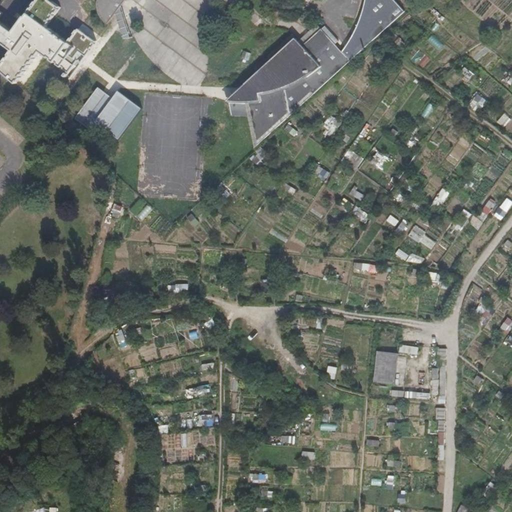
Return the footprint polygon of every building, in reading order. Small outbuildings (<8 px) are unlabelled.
[(98,8),(99,12),(107,0),(97,0),(98,0),(98,8)] [(107,0),(99,12),(100,15),(103,20),(108,24),(115,14),(121,6),(124,0),(107,0)] [(349,41),(340,53),(339,55),(334,49),(335,47),(334,45),(320,30),(302,46),(291,35),(254,68),(255,75),(241,88),(229,87),(225,102),(248,103),(256,145),(364,48),(404,13),(392,0),(364,0),(363,6),(357,23),(349,41)] [(115,14),(117,22),(124,14),(121,6),(115,14)] [(124,14),(117,22),(122,38),(131,37),(124,14)] [(324,27),(320,30),(334,45),(337,42),(324,27)] [(461,73),(466,77),(470,72),(465,68),(461,73)] [(469,82),(475,76),(470,72),(466,77),(465,78),(469,82)] [(121,141),(142,108),(118,92),(114,98),(97,87),(76,120),(94,131),(98,126),(121,141)] [(479,113),(488,101),(478,94),(469,106),(479,113)] [(428,119),(434,105),(427,102),(421,116),(428,119)] [(505,112),(497,122),(502,126),(510,116),(505,112)] [(322,126),(332,134),(341,124),(332,115),(322,126)] [(260,165),(266,153),(259,149),(253,162),(260,165)] [(356,172),(364,159),(350,149),(341,162),(356,172)] [(386,167),(390,159),(378,151),(373,160),(386,167)] [(316,163),(311,170),(325,180),(330,173),(316,163)] [(443,204),(449,193),(442,188),(435,199),(443,204)] [(353,189),(350,195),(363,201),(366,195),(353,189)] [(366,221),(370,214),(343,199),(339,206),(366,221)] [(123,207),(117,204),(113,216),(119,218),(123,207)] [(399,221),(391,215),(387,220),(395,226),(399,221)] [(469,226),(479,230),(482,224),(473,219),(469,226)] [(426,233),(416,226),(408,235),(419,243),(426,233)] [(410,253),(408,260),(416,263),(419,256),(410,253)] [(354,263),(353,270),(376,272),(377,265),(354,263)] [(442,282),(443,274),(431,273),(430,281),(442,282)] [(511,320),(507,317),(500,327),(506,331),(511,322),(511,320)] [(121,329),(114,334),(123,348),(131,344),(121,329)] [(400,351),(418,354),(419,347),(401,344),(400,351)] [(396,383),(397,351),(376,350),(375,383),(396,383)] [(214,362),(202,364),(203,372),(215,371),(214,362)] [(327,377),(335,379),(337,366),(329,365),(327,377)] [(444,368),(433,368),(432,394),(439,394),(439,403),(443,403),(444,368)] [(192,396),(211,394),(210,384),(191,386),(192,396)] [(505,395),(500,391),(496,395),(501,399),(505,395)] [(436,407),(436,419),(445,419),(446,407),(436,407)] [(186,417),(186,427),(213,426),(213,414),(198,414),(198,417),(186,417)] [(321,422),(320,429),(336,431),(336,424),(321,422)] [(0,470),(24,457),(14,439),(0,446),(0,470)] [(41,450),(35,439),(27,443),(32,454),(41,450)] [(302,459),(315,459),(315,451),(302,451),(302,459)] [(251,473),(250,481),(266,482),(267,473),(251,473)]
